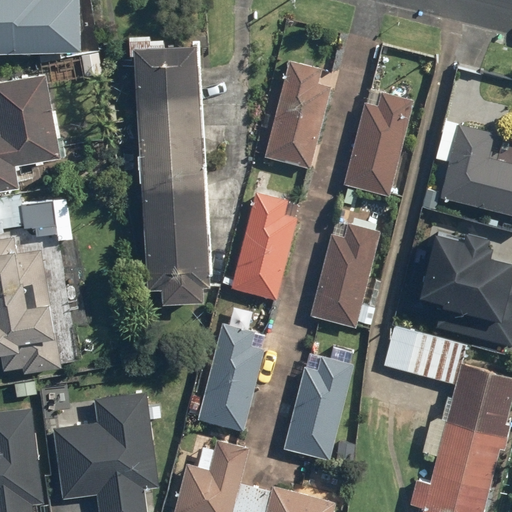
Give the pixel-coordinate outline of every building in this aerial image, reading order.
[(0,0),(0,49),(84,47),(82,0),(0,0)] [(138,44),(151,285),(162,284),(163,299),(205,297),(204,282),(214,281),(201,41),(138,44)] [(289,57),(264,153),(309,165),(330,83),(318,80),(322,66),(289,57)] [(0,77),(0,109),(4,128),(0,128),(0,186),(22,183),(17,159),(64,149),(47,67),(0,77)] [(347,183),(392,192),(411,95),(378,88),(375,103),(363,100),(347,183)] [(438,194),(511,209),(511,159),(490,154),(496,129),(454,120),(438,194)] [(256,188),(232,284),(277,295),(298,214),(286,210),(289,196),(256,188)] [(28,200),(33,224),(58,219),(53,195),(28,200)] [(313,313),(359,322),(378,225),(344,219),(341,233),(329,231),(313,313)] [(511,250),(493,246),(496,233),(466,225),(465,229),(438,223),(421,290),(443,296),(438,318),(511,336),(511,250)] [(0,349),(1,350),(5,365),(24,362),(26,371),(66,363),(40,239),(0,247),(0,349)] [(223,318),(199,414),(244,426),(264,344),(252,341),(256,327),(223,318)] [(387,323),(379,360),(454,376),(462,340),(387,323)] [(289,446),(335,455),(354,357),(320,351),(317,366),(305,363),(289,446)] [(485,511),(511,391),(511,372),(460,361),(427,511),(485,511)] [(72,411),(68,381),(41,384),(44,414),(72,411)] [(159,480),(148,383),(96,389),(99,414),(57,418),(65,490),(96,487),(99,511),(153,511),(150,481),(159,480)] [(46,493),(35,397),(0,400),(0,511),(38,511),(37,494),(46,493)] [(175,511),(232,511),(249,444),(216,436),(209,466),(188,461),(175,511)] [(272,482),(265,511),(334,511),(338,497),(272,482)]
